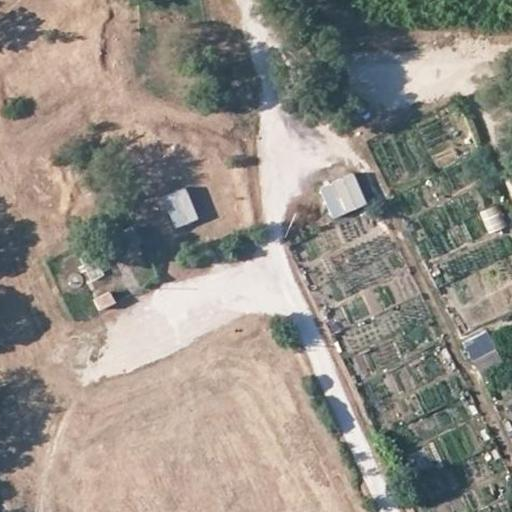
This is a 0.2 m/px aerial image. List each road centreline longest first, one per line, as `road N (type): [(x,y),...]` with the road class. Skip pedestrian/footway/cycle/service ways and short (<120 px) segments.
road 1 (track): [(388,511),(274,280),(274,225),(305,193)]
road 2 (track): [(243,0),(260,35),(274,225)]
road 3 (track): [(96,357),(274,280)]
